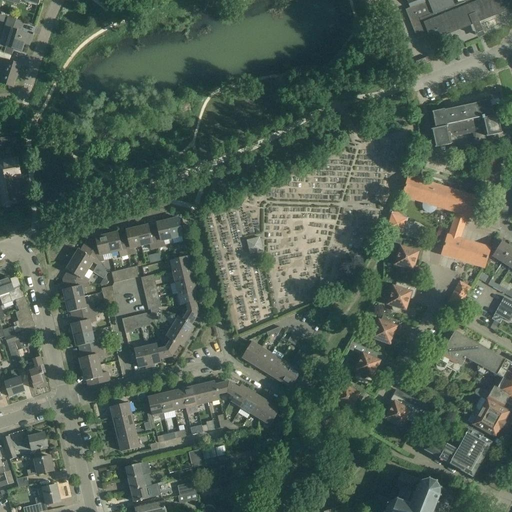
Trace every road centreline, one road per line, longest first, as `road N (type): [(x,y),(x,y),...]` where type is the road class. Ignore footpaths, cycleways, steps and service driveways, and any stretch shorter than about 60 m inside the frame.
road 1 (residential): [(66,400),(224,359),(291,399)]
road 2 (residential): [(503,504),(291,399)]
road 3 (residential): [(66,400),(34,267),(18,241)]
road 4 (residential): [(0,100),(28,87),(58,0)]
